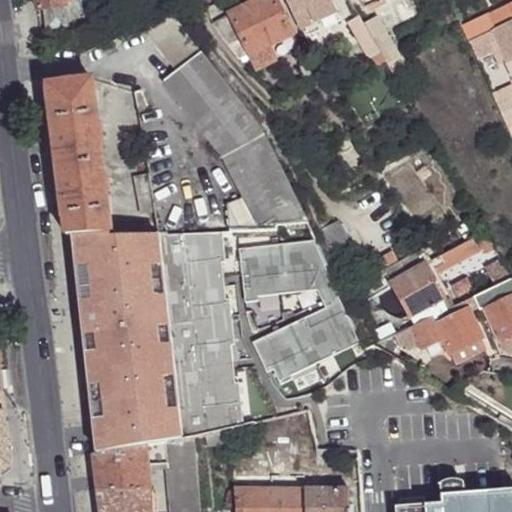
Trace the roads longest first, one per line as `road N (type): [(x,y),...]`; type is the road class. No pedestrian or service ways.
road 1 (tertiary): [(23,248),(56,508)]
road 2 (tertiary): [(0,80),(23,248)]
